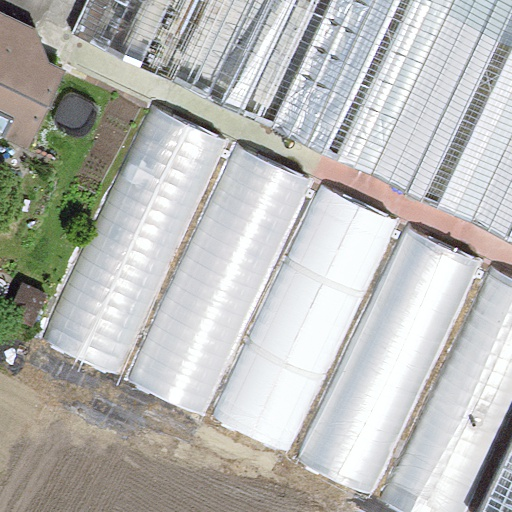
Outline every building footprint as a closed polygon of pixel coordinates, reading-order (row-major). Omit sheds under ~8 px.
[(209,0),(88,0),(74,31),(172,79),(209,0)] [(209,0),(172,79),(272,126),(332,0),(209,0)] [(511,0),(332,0),(272,126),(511,239),(511,0)] [(0,131),(1,132),(27,142),(60,69),(42,61),(32,28),(0,12),(0,131)] [(59,342),(141,371),(230,125),(149,96),(59,342)] [(243,137),(139,377),(215,410),(318,169),(243,137)] [(24,284),(10,313),(31,323),(45,294),(24,284)] [(511,511),(511,443),(479,511),(511,511)]
